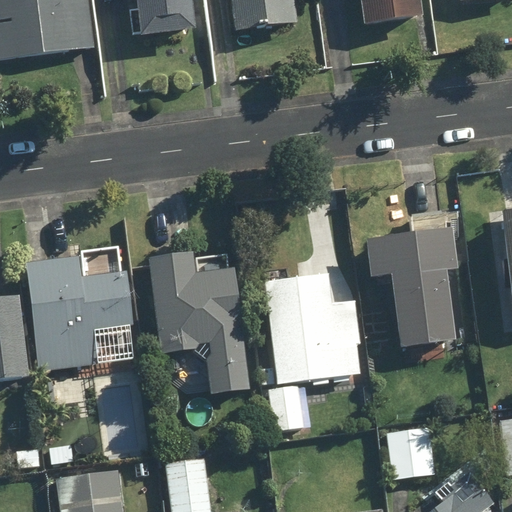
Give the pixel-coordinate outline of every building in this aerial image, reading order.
[(0,0),(0,62),(91,55),(85,0),(0,0)] [(181,0),(119,0),(121,5),(130,4),(136,45),(187,37),(181,0)] [(289,0),(225,0),(231,37),(293,28),(289,0)] [(414,26),(410,0),(351,0),(357,34),(414,26)] [(511,5),(511,0),(452,0),(453,11),(511,5)] [(449,282),(443,216),(406,219),(409,244),(360,248),(364,288),(385,286),(391,358),(446,354),(439,283),(449,282)] [(511,217),(490,220),(503,331),(511,330),(511,217)] [(128,369),(120,280),(118,252),(74,255),(75,264),(22,268),(31,377),(128,369)] [(240,399),(228,260),(142,267),(150,362),(201,358),(205,402),(240,399)] [(257,392),(264,391),(268,438),(302,435),(298,389),(357,383),(351,309),(325,311),(323,285),(260,290),(267,370),(255,371),(257,392)] [(0,306),(0,390),(22,389),(15,305),(0,306)] [(511,422),(496,424),(503,481),(511,479),(511,422)] [(430,481),(426,431),(383,435),(387,484),(430,481)] [(166,511),(207,511),(203,463),(162,467),(166,511)] [(54,511),(121,511),(118,475),(52,480),(54,511)] [(486,511),(489,510),(458,475),(417,511),(486,511)]
